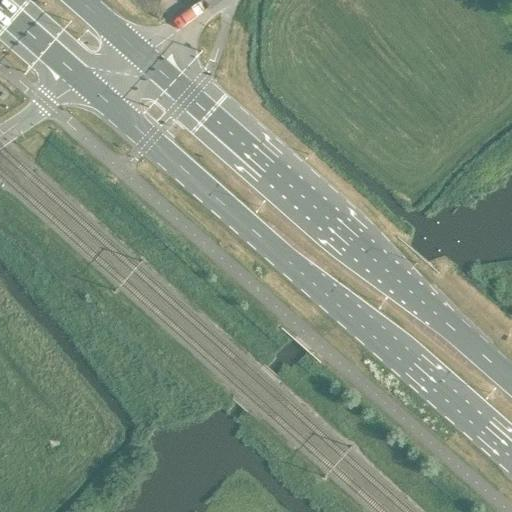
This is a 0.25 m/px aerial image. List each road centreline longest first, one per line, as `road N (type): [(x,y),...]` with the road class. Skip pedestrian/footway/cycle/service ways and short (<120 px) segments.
road 1 (primary): [(84,81),(511,455)]
road 2 (primary): [(511,381),(135,50)]
